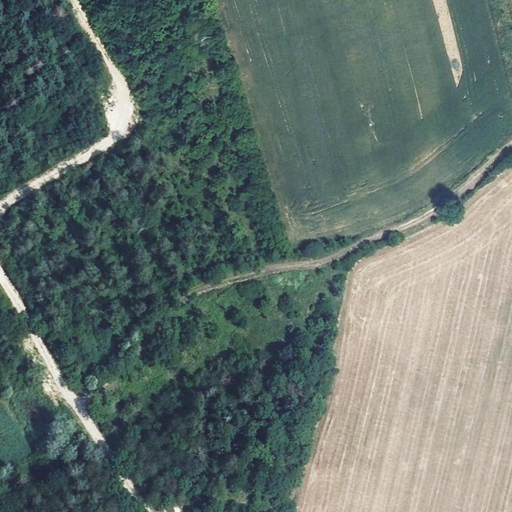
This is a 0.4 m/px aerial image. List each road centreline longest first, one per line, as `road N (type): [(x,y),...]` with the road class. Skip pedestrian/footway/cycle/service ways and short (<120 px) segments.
road 1 (track): [(0,216),(113,140),(127,109),(112,63),(74,0)]
road 2 (track): [(140,511),(0,279)]
